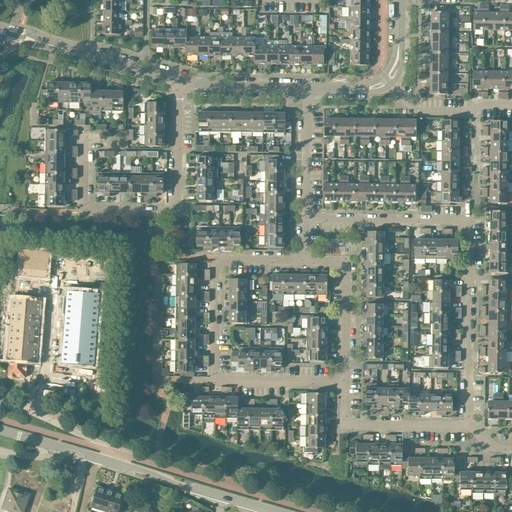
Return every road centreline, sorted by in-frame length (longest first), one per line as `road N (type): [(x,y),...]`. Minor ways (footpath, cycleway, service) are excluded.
road 1 (residential): [(468,426),(466,221),(305,218)]
road 2 (residential): [(177,80),(177,211),(91,211),(83,202),(83,133)]
road 3 (residential): [(213,379),(214,260),(304,262)]
road 4 (residential): [(468,426),(345,425),(345,380)]
road 5 (unclassified): [(276,511),(115,463)]
road 6 (residential): [(17,36),(177,80)]
road 7 (residential): [(345,380),(346,262),(304,262)]
road 8 (residential): [(388,81),(418,112),(511,104)]
road 9 (residential): [(213,379),(345,380)]
road 10 (residential): [(0,402),(89,439),(115,463)]
road 11 (residential): [(177,80),(306,89)]
road 12 (residential): [(305,218),(306,89)]
